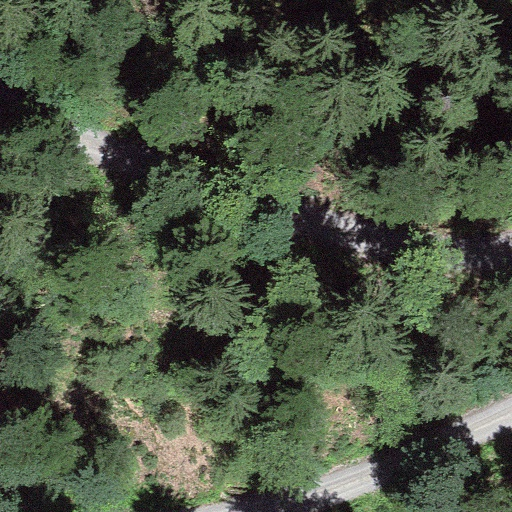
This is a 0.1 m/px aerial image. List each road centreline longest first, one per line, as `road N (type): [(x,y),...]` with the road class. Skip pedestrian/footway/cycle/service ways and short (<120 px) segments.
road 1 (track): [(511,252),(420,252),(202,189),(110,156),(0,101)]
road 2 (track): [(296,511),(511,426)]
